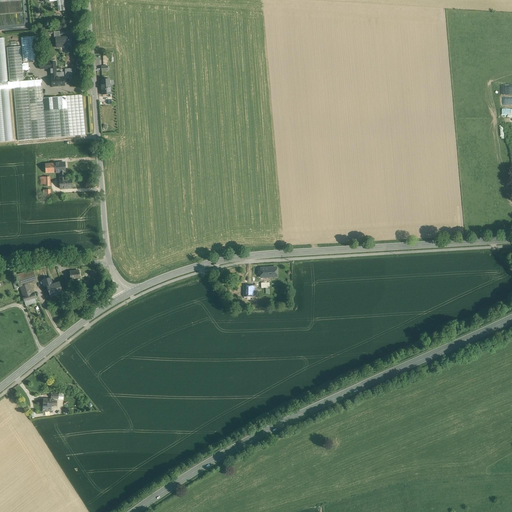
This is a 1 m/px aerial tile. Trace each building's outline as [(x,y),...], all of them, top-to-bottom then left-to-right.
[(63,0),(56,0),(57,1),(58,11),(65,10),(63,0)] [(36,36),(21,37),(22,61),(38,60),(36,36)] [(60,37),(55,38),(56,47),(65,47),(65,53),(71,52),(70,46),(71,46),(70,36),(60,37)] [(20,46),(6,47),(9,82),(13,82),(23,81),(20,46)] [(51,78),(51,87),(64,86),(64,77),(56,77),(51,78)] [(109,79),(101,80),(102,95),(110,94),(109,79)] [(23,81),(13,82),(18,140),(46,138),(43,98),(41,80),(23,81)] [(0,141),(13,141),(8,90),(0,90),(0,141)] [(82,94),(66,96),(69,136),(85,135),(82,94)] [(66,96),(43,98),(46,138),(69,136),(66,96)] [(65,163),(45,164),(45,173),(60,172),(60,180),(65,180),(65,177),(65,171),(65,163)] [(60,180),(59,180),(60,188),(73,188),(72,179),(65,180),(60,180)] [(276,267),(260,268),(261,278),(276,277),(276,267)] [(33,270),(27,272),(30,280),(36,278),(33,270)] [(79,271),(75,271),(72,271),(70,272),(70,280),(74,279),(80,279),(79,274),(79,271)] [(27,272),(20,274),(21,280),(18,281),(20,286),(29,284),(31,283),(30,280),(27,272)] [(59,283),(52,285),(50,277),(42,280),(45,288),(47,287),(50,296),(54,295),(55,297),(63,295),(62,292),(59,283)] [(29,284),(20,286),(24,297),(22,297),(24,302),(36,298),(34,293),(32,294),(29,284)] [(257,286),(244,285),(243,296),(244,297),(244,298),(247,298),(247,299),(252,299),(252,297),(256,297),(257,286)] [(45,288),(42,288),(45,299),(50,297),(50,296),(47,287),(45,288)] [(52,399),(43,399),(43,407),(51,408),(51,405),(56,405),(57,401),(52,401),(52,399)]
